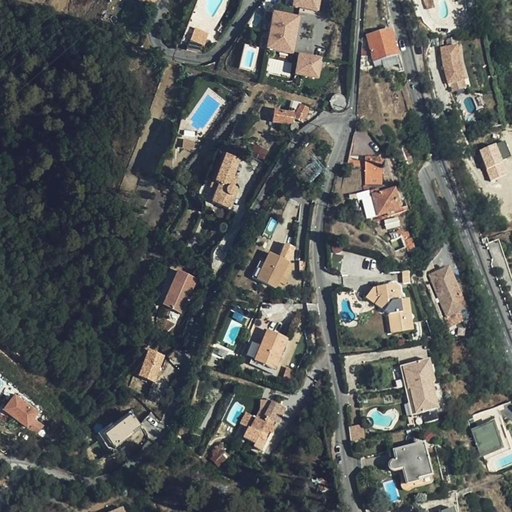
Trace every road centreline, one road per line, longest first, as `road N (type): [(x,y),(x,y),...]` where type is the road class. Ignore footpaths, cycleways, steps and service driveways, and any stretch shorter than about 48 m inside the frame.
road 1 (residential): [(346,126),(309,124),(294,138),(224,262),(153,434),(128,464),(98,478),(0,459)]
road 2 (residential): [(346,126),(321,206),(319,250),(355,511)]
road 3 (secondary): [(396,0),(441,165),(511,342)]
road 4 (residential): [(360,0),(346,126)]
